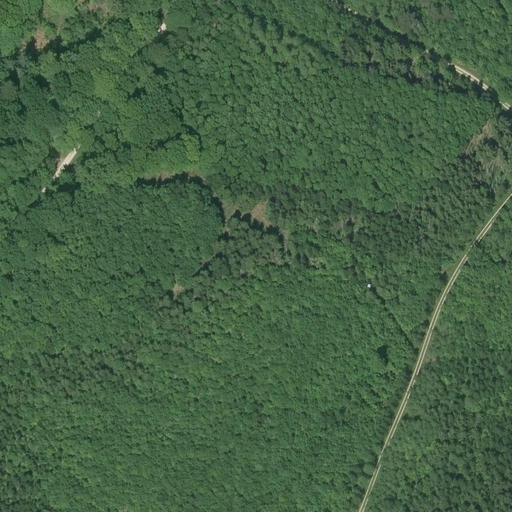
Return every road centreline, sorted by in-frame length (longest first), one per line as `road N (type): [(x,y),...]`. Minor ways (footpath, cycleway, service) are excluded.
road 1 (track): [(511,195),(444,296),(360,511)]
road 2 (track): [(0,253),(135,66)]
road 3 (track): [(327,0),(464,74),(511,111)]
